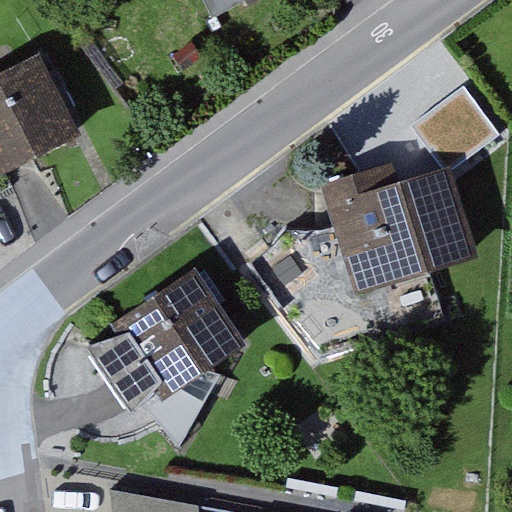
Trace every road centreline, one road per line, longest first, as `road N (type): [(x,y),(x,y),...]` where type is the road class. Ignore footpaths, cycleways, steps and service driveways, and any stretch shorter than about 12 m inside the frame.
road 1 (residential): [(0,333),(450,0)]
road 2 (residential): [(0,379),(20,511)]
